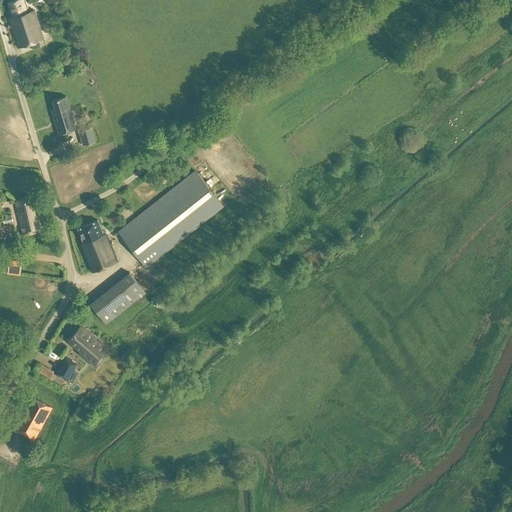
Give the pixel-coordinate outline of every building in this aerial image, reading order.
[(20,47),(44,39),(34,9),(30,10),(25,0),(13,0),(8,2),(13,16),(9,18),(20,47)] [(49,16),(41,18),(45,32),(53,30),(49,16)] [(59,133),(76,129),(67,96),(53,99),(56,108),(53,109),(59,133)] [(96,141),(92,127),(78,131),(82,145),(96,141)] [(120,234),(148,269),(224,208),(197,173),(120,234)] [(24,237),(43,232),(39,216),(36,217),(32,198),(15,202),(24,237)] [(2,216),(4,223),(13,221),(11,214),(2,216)] [(92,273),(119,262),(102,220),(79,229),(84,242),(81,243),(92,273)] [(7,271),(19,273),(22,258),(9,256),(7,271)] [(129,271),(90,302),(107,324),(146,293),(129,271)] [(109,352),(79,328),(67,343),(78,353),(77,355),(95,369),(109,352)] [(43,363),(38,371),(53,380),(58,372),(43,363)] [(66,363),(57,378),(67,384),(76,369),(66,363)] [(34,444),(53,409),(31,397),(12,432),(34,444)]
